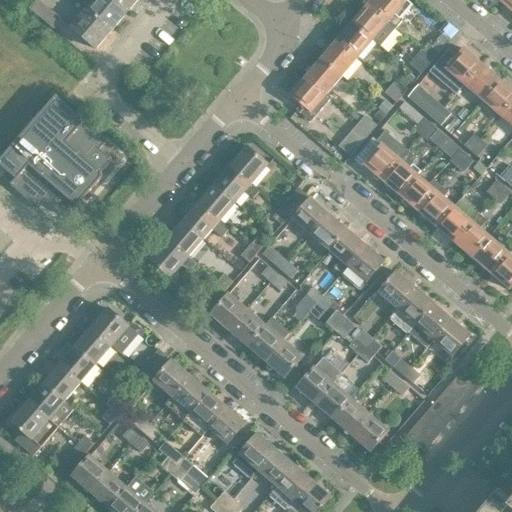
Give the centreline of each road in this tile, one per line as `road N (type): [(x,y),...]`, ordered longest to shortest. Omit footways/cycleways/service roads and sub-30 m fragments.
road 1 (residential): [(393,511),(103,262)]
road 2 (residential): [(511,336),(244,98)]
road 3 (residential): [(184,167),(95,95),(177,0)]
road 4 (residential): [(403,511),(511,382)]
road 5 (residential): [(0,381),(103,262)]
road 6 (residential): [(103,262),(184,167)]
